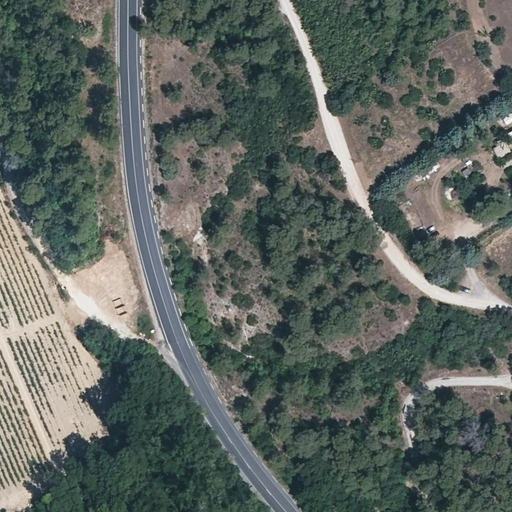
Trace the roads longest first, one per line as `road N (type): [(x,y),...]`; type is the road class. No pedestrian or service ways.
road 1 (secondary): [(129,0),(128,111),(142,210),(182,358),(237,448),(293,511)]
road 2 (track): [(511,308),(438,287),(408,267),(371,220),(283,0)]
road 3 (track): [(431,511),(406,415),(410,396),(440,381),(511,382)]
